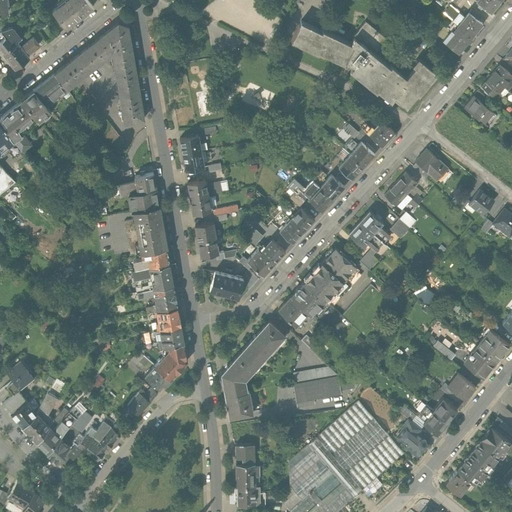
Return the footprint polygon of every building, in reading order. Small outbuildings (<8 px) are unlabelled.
[(66,28),(92,6),(86,0),(65,0),(52,11),(66,28)] [(490,12),(501,0),(500,0),(476,0),(490,12)] [(444,13),(452,20),(471,36),(482,22),(477,19),(479,16),(472,9),(465,18),(451,5),(444,13)] [(354,37),(351,44),(323,30),(321,32),(301,22),(299,24),(291,41),(318,54),(319,52),(345,65),(347,62),(350,64),(354,66),(350,70),(376,92),(377,90),(391,101),(393,99),(395,98),(407,108),(418,94),(419,95),(438,73),(418,57),(412,64),(415,67),(406,77),(392,65),(390,66),(370,50),(373,47),(377,51),(387,39),(365,20),(358,28),(359,29),(353,36),(354,37)] [(458,52),(471,36),(452,20),(446,27),(450,30),(443,39),(458,52)] [(110,53),(114,50),(115,58),(113,58),(124,122),(144,119),(127,26),(118,22),(54,73),(66,89),(110,54),(110,53)] [(0,40),(0,46),(4,52),(16,42),(21,38),(12,27),(0,31),(5,37),(0,40)] [(21,47),(16,42),(4,52),(2,53),(15,68),(29,57),(27,54),(39,45),(32,38),(21,47)] [(419,47),(423,48),(426,47),(428,44),(427,41),(425,39),(422,38),(419,39),(418,42),(418,45),(419,47)] [(511,67),(511,59),(506,54),(502,59),(511,67)] [(207,60),(192,60),(192,74),(207,74),(207,60)] [(499,63),(490,74),(503,85),(509,78),(511,74),(499,63)] [(46,105),(66,89),(54,73),(33,89),(46,105)] [(497,92),(503,85),(490,74),(480,85),(494,96),(497,92)] [(508,89),(511,84),(511,79),(509,78),(503,85),(508,89)] [(503,85),(497,92),(500,95),(504,94),(508,89),(503,85)] [(33,89),(21,99),(38,121),(51,111),(46,105),(33,89)] [(488,98),(477,89),(473,93),(484,102),(488,98)] [(473,93),(463,105),(485,123),(495,111),(484,102),(473,93)] [(23,134),(38,121),(21,99),(0,115),(0,123),(21,149),(22,150),(30,143),(23,134)] [(201,112),(208,112),(208,109),(214,108),(214,106),(209,106),(209,101),(205,101),(205,100),(200,100),(201,112)] [(117,152),(126,144),(106,119),(97,127),(117,152)] [(374,127),(368,133),(382,145),(394,132),(381,119),(374,127)] [(361,127),(368,133),(374,127),(371,125),(370,127),(365,122),(361,127)] [(0,123),(0,151),(5,148),(12,157),(21,149),(0,123)] [(349,123),(344,129),(353,138),(358,132),(349,123)] [(200,129),(201,135),(216,132),(215,127),(200,129)] [(179,138),(182,155),(201,151),(198,134),(179,138)] [(343,148),(349,154),(358,145),(352,139),(343,148)] [(358,145),(349,154),(363,166),(374,154),(361,141),(358,145)] [(351,178),(363,166),(349,154),(343,148),(337,155),(343,161),(338,166),(351,178)] [(425,150),(414,163),(415,163),(428,175),(436,182),(447,169),(425,150)] [(205,151),(201,151),(182,155),(185,171),(204,168),(203,163),(207,162),(205,151)] [(425,179),(428,175),(415,163),(411,167),(425,179)] [(220,164),(208,166),(209,172),(221,170),(220,164)] [(282,167),(279,164),(274,170),(277,173),(282,167)] [(5,172),(0,165),(0,192),(15,181),(5,172)] [(114,196),(128,194),(156,188),(153,172),(134,176),(135,182),(112,186),(114,196)] [(406,172),(395,184),(407,195),(415,186),(417,183),(414,180),(417,178),(412,173),(409,176),(406,172)] [(332,174),(320,187),(333,199),(344,186),(332,174)] [(287,186),(294,193),(303,201),(307,196),(303,192),(305,190),(294,179),(287,186)] [(187,183),(190,198),(208,195),(206,184),(205,180),(187,183)] [(226,181),(206,184),(208,195),(227,192),(226,181)] [(307,196),(310,198),(320,187),(313,181),(305,190),(303,192),(307,196)] [(397,205),(407,195),(395,184),(384,196),(387,199),(385,201),(390,206),(392,204),(396,207),(397,205)] [(423,193),(415,186),(407,195),(412,199),(415,195),(418,198),(423,193)] [(322,211),(333,199),(320,187),(310,198),(309,199),(322,211)] [(131,210),(133,209),(159,205),(156,188),(128,194),(131,210)] [(467,203),(481,215),(493,201),(478,189),(468,201),(467,203)] [(299,206),(303,201),(294,193),(290,197),(299,206)] [(211,211),(208,195),(190,198),(193,214),(211,211)] [(408,203),(412,199),(407,195),(397,205),(402,210),(408,203)] [(415,195),(412,199),(418,204),(421,201),(418,198),(415,195)] [(459,199),(455,196),(450,201),(455,204),(459,199)] [(461,210),(467,203),(468,201),(464,197),(456,206),(461,210)] [(413,209),(418,204),(412,199),(408,203),(413,209)] [(135,219),(141,252),(167,247),(159,205),(133,209),(135,219)] [(213,210),(214,216),(227,214),(239,212),(238,206),(213,210)] [(301,207),(290,219),(303,231),(314,219),(301,207)] [(511,233),(511,215),(504,209),(492,224),(509,237),(511,233)] [(369,211),(359,222),(383,245),(390,237),(379,227),(382,224),(369,211)] [(405,213),(399,220),(409,229),(415,222),(405,213)] [(228,220),(227,214),(214,216),(215,222),(228,220)] [(279,214),(272,221),(278,228),(286,221),(279,214)] [(130,254),(141,252),(135,219),(124,221),(130,254)] [(292,243),(303,231),(290,219),(279,231),(292,243)] [(400,239),(409,229),(399,220),(389,230),(400,239)] [(485,233),(492,224),(487,220),(480,230),(485,233)] [(376,253),(383,245),(359,222),(348,234),(363,248),(366,244),(372,249),(376,253)] [(195,226),(198,241),(215,238),(213,223),(195,226)] [(246,238),(255,246),(263,237),(254,229),(246,238)] [(218,254),(215,238),(198,241),(200,257),(216,255),(218,254)] [(272,239),(260,251),(274,264),(285,251),(272,239)] [(136,259),(137,268),(169,262),(167,247),(141,252),(142,257),(136,259)] [(263,276),(274,264),(260,251),(258,249),(247,261),(251,265),(263,276)] [(355,268),(335,249),(303,282),(324,302),(355,269),(355,268)] [(372,249),(359,263),(368,271),(378,260),(373,256),(376,253),(372,249)] [(435,253),(432,250),(424,265),(428,267),(435,253)] [(223,253),(223,254),(224,259),(234,257),(236,251),(223,253)] [(248,269),(251,265),(247,261),(243,257),(239,262),(248,269)] [(137,290),(153,288),(173,284),(169,262),(137,268),(132,269),(134,277),(131,278),(133,286),(136,285),(137,290)] [(355,269),(324,302),(332,309),(361,277),(358,274),(359,273),(355,269)] [(243,281),(242,287),(248,292),(259,280),(249,271),(242,279),(236,278),(236,279),(243,281)] [(214,273),(209,292),(238,300),(242,287),(243,281),(236,279),(214,273)] [(303,282),(290,297),(308,313),(310,314),(314,309),(316,311),(324,302),(303,282)] [(154,310),(156,309),(177,306),(173,284),(153,288),(154,295),(155,303),(153,303),(154,306),(154,310)] [(420,285),(413,295),(427,305),(433,310),(440,301),(420,285)] [(379,294),(371,286),(341,317),(350,325),(379,294)] [(138,298),(154,295),(153,288),(137,290),(130,292),(131,302),(138,301),(138,298)] [(290,297),(278,309),(296,326),(308,313),(290,297)] [(430,314),(433,310),(427,305),(423,309),(430,314)] [(152,330),(155,329),(180,325),(177,306),(156,309),(158,321),(151,322),(152,330)] [(511,309),(502,323),(511,330),(511,309)] [(82,316),(70,318),(72,325),(83,323),(82,316)] [(268,319),(239,351),(255,365),(261,359),(262,360),(273,347),(272,346),(283,334),(284,335),(285,334),(268,319)] [(159,346),(162,345),(183,341),(180,325),(155,329),(159,346)] [(489,328),(476,345),(495,360),(508,343),(489,328)] [(301,339),(309,347),(314,342),(306,334),(301,339)] [(109,339),(99,341),(101,349),(111,347),(109,339)] [(450,359),(455,353),(437,339),(432,344),(450,359)] [(482,376),(495,360),(476,345),(471,340),(464,350),(468,353),(463,361),(482,376)] [(162,345),(163,356),(161,358),(155,364),(170,378),(186,361),(183,341),(162,345)] [(412,346),(406,353),(414,361),(420,354),(412,346)] [(138,349),(133,355),(144,365),(149,359),(143,354),(138,349)] [(143,354),(149,359),(154,364),(155,364),(161,358),(155,352),(152,350),(151,351),(148,349),(143,354)] [(249,372),(255,365),(239,351),(221,373),(225,395),(246,392),(244,379),(250,372),(249,372)] [(13,394),(18,391),(33,378),(31,375),(33,374),(19,357),(8,365),(12,370),(8,373),(14,381),(7,387),(13,394)] [(166,382),(170,378),(155,364),(154,364),(144,374),(158,388),(164,383),(166,382)] [(337,375),(329,367),(293,372),(294,383),(338,376),(337,375)] [(464,399),(475,386),(459,373),(448,386),(460,396),(464,399)] [(313,399),(341,394),(340,391),(355,389),(352,374),(338,376),(294,383),(293,384),(296,407),(314,404),(313,399)] [(101,383),(96,379),(92,384),(97,388),(101,383)] [(456,400),(460,396),(448,386),(443,382),(439,387),(456,400)] [(157,392),(150,386),(145,391),(140,387),(126,404),(138,414),(157,392)] [(3,403),(11,414),(27,402),(18,391),(13,394),(3,403)] [(72,394),(69,391),(64,399),(68,402),(74,396),(72,394)] [(249,391),(246,392),(225,395),(229,417),(240,415),(240,416),(253,414),(249,391)] [(48,392),(38,409),(48,414),(57,397),(48,392)] [(442,397),(432,409),(446,421),(456,408),(442,397)] [(289,511),(334,511),(362,489),(369,497),(382,485),(376,477),(404,453),(358,399),(288,459),(289,484),(302,499),(289,510),(288,510),(289,511)] [(437,433),(446,421),(432,409),(419,399),(414,407),(427,416),(423,421),(422,422),(424,423),(437,433)] [(11,414),(22,427),(36,413),(27,402),(11,414)] [(78,402),(73,408),(80,414),(84,410),(86,408),(78,402)] [(424,423),(422,422),(423,421),(403,405),(398,411),(408,418),(420,428),(424,423)] [(71,423),(80,414),(73,408),(67,413),(63,409),(53,421),(37,442),(47,453),(59,437),(67,428),(71,423)] [(22,427),(37,442),(53,421),(48,414),(38,409),(36,413),(22,427)] [(92,416),(84,410),(80,414),(71,423),(82,431),(92,416)] [(106,416),(96,429),(103,434),(109,426),(114,421),(106,415),(105,415),(106,416)] [(489,425),(491,426),(510,441),(511,442),(511,428),(496,416),(489,425)] [(426,440),(416,433),(420,428),(408,418),(403,423),(405,425),(396,436),(407,444),(405,446),(415,454),(418,454),(419,451),(419,448),(421,446),(424,446),(426,443),(426,440)] [(72,440),(76,444),(83,448),(93,434),(99,439),(103,434),(96,429),(91,425),(83,435),(79,432),(72,440)] [(99,439),(93,434),(83,448),(84,450),(97,459),(104,452),(102,451),(106,446),(107,448),(120,434),(109,426),(103,434),(99,439)] [(473,482),(478,477),(479,479),(510,441),(491,426),(490,427),(488,427),(487,428),(487,431),(484,434),(484,435),(480,440),(479,441),(477,441),(475,443),(475,445),(473,448),(473,449),(469,455),(468,454),(467,455),(465,455),(464,457),(464,459),(461,462),(462,464),(457,469),(471,480),(473,482)] [(69,446),(59,437),(47,453),(57,462),(63,456),(60,454),(69,446)] [(242,457),(242,463),(245,463),(245,461),(251,461),(251,463),(254,463),(254,444),(243,444),(243,443),(239,443),(239,444),(239,457),(242,457)] [(77,459),(84,450),(83,448),(76,444),(69,454),(76,460),(77,460),(77,459)] [(236,463),(236,486),(259,485),(259,469),(254,469),(254,463),(251,463),(251,461),(245,461),(245,463),(242,463),(236,463)] [(511,466),(502,478),(507,482),(511,475),(511,466)] [(460,494),(471,480),(457,469),(456,468),(445,483),(460,494)] [(11,498),(24,505),(21,511),(23,511),(34,511),(44,498),(33,490),(16,480),(12,488),(9,488),(7,492),(8,496),(11,498)] [(289,484),(280,491),(280,500),(289,510),(302,499),(289,484)] [(259,491),(259,485),(236,486),(237,504),(265,502),(264,491),(259,491)] [(0,488),(0,501),(4,503),(8,496),(7,492),(0,488)] [(280,491),(264,491),(265,502),(280,502),(280,500),(280,491)] [(13,511),(20,511),(21,511),(24,505),(11,498),(5,506),(13,511)]
